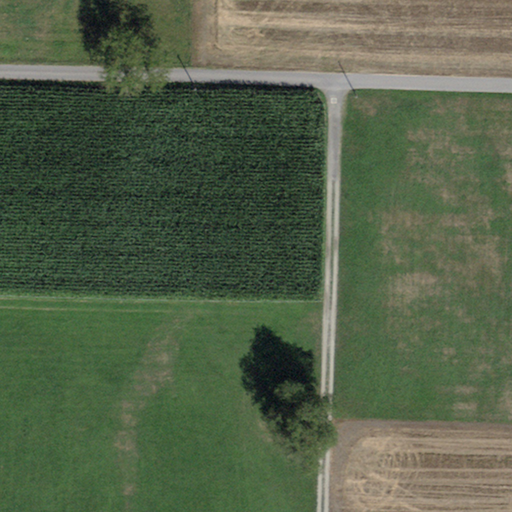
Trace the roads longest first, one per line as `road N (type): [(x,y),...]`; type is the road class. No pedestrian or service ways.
road 1 (track): [(511,86),(0,72)]
road 2 (track): [(323,511),(335,82)]
